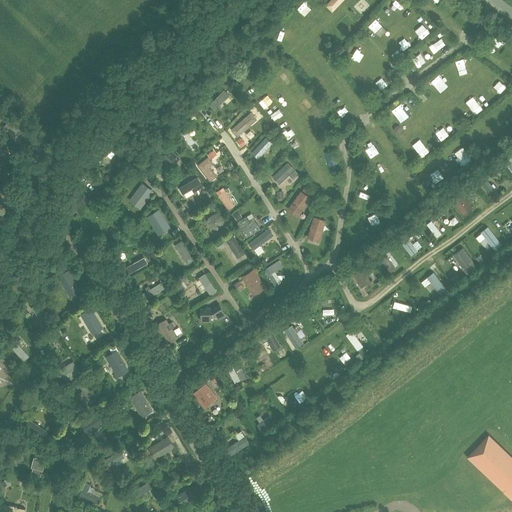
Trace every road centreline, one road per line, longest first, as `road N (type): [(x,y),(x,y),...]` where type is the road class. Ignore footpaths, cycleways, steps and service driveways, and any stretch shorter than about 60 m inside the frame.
road 1 (unknown): [(327,266),(356,312),(372,310),(511,196)]
road 2 (unknown): [(247,326),(167,193),(171,174),(219,128)]
road 3 (unknown): [(313,276),(219,128)]
